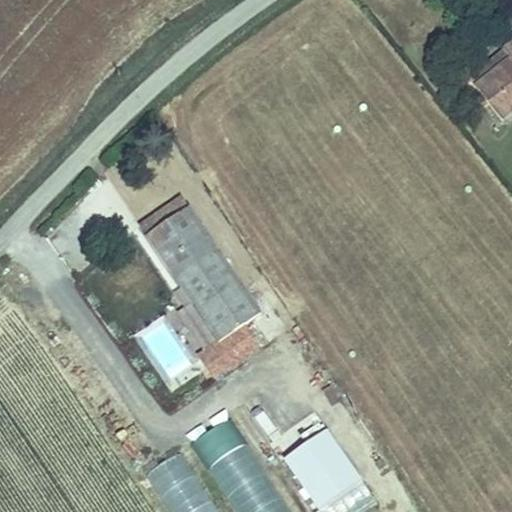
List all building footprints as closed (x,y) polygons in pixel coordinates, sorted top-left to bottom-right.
[(511,61),(478,88),(502,119),(511,111),(511,46),(506,52),(511,59),(511,61)] [(149,236),(192,209),(184,197),(141,223),(149,236)] [(192,209),(149,236),(220,341),(263,312),(192,209)] [(247,324),(199,358),(215,381),(263,347),(247,324)] [(262,406),(252,413),(267,436),(277,429),(262,406)] [(233,511),(290,511),(234,417),(192,442),(233,511)] [(316,511),(362,511),(377,503),(329,429),(282,460),(316,511)] [(169,511),(220,511),(182,451),(145,474),(169,511)]
